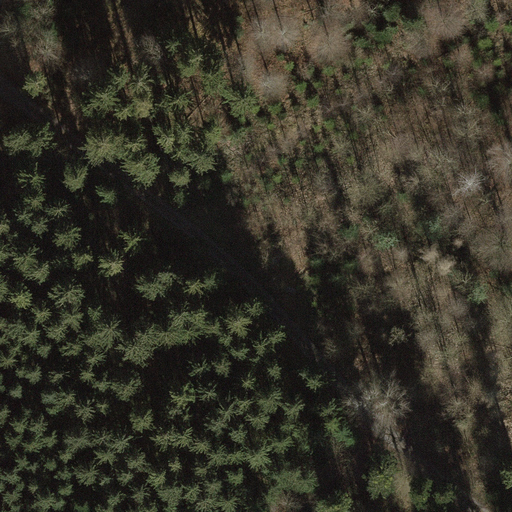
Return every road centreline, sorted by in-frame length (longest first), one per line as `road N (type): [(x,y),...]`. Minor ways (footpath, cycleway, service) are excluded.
road 1 (track): [(0,86),(153,181),(225,240),(381,402),(504,511)]
road 2 (track): [(381,402),(316,511)]
